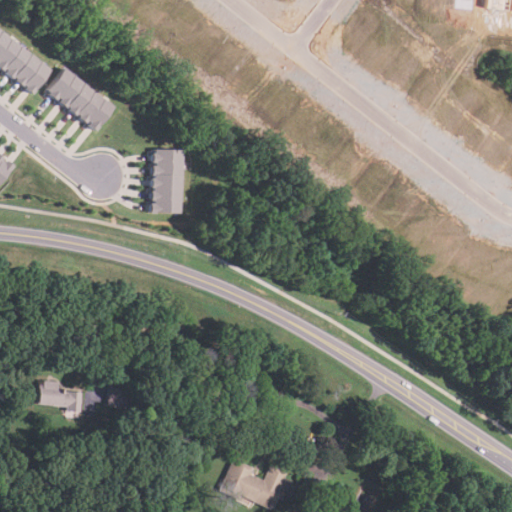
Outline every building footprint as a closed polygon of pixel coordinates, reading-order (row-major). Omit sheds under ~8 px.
[(49,68),(0,30),(0,68),(31,92),(49,68)] [(112,105),(62,66),(44,91),(93,129),(112,105)] [(180,149),(149,148),(148,211),(179,212),(180,149)] [(0,178),(12,163),(0,154),(0,178)] [(79,392),(57,390),(57,382),(36,380),(34,405),(78,408),(79,392)] [(123,387),(106,386),(105,406),(122,407),(123,387)] [(217,490),(267,510),(282,472),(266,465),(261,480),(246,474),(249,466),(229,458),(217,490)]
